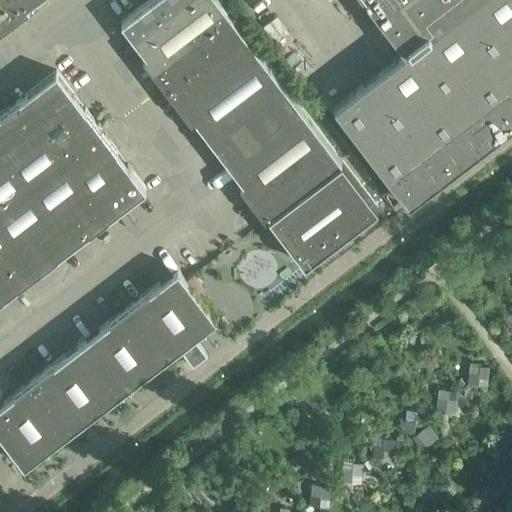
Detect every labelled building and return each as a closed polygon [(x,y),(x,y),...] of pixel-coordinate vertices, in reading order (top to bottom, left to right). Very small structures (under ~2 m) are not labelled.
[(0,0),(0,26),(27,5),(31,3),(34,0),(0,0)] [(141,47),(146,55),(147,55),(153,64),(159,72),(166,80),(168,83),(170,86),(243,30),(220,0),(148,0),(121,21),(129,32),(135,39),(141,47)] [(366,0),(406,51),(473,0),(366,0)] [(511,0),(473,0),(406,51),(383,69),(420,118),(511,47),(511,0)] [(0,30),(29,8),(27,5),(0,26),(0,30)] [(243,30),(170,86),(173,90),(176,94),(195,118),(207,134),(213,142),(220,150),(293,95),(243,30)] [(494,138),(511,124),(511,47),(420,118),(383,69),(334,106),(398,190),(409,203),(494,138)] [(167,88),(170,86),(168,83),(166,80),(159,72),(153,64),(147,55),(146,55),(143,57),(167,88)] [(92,116),(85,108),(80,100),(74,93),(69,86),(63,78),(57,70),(48,76),(40,83),(32,89),(24,95),(21,97),(66,156),(101,129),(98,125),(95,120),(92,116)] [(191,120),(195,118),(176,94),(173,90),(170,86),(167,88),(191,120)] [(237,174),(244,182),(250,190),(256,198),(263,206),(269,215),(342,159),(293,95),(220,150),(225,158),(231,166),(237,174)] [(66,156),(21,97),(10,105),(0,113),(0,144),(30,184),(66,156)] [(140,180),(134,172),(123,157),(117,149),(111,141),(108,137),(105,133),(101,129),(66,156),(110,215),(113,213),(122,206),(130,200),(134,197),(138,194),(142,191),(146,188),(140,180)] [(0,206),(30,184),(0,144),(0,206)] [(110,215),(66,156),(30,184),(74,242),(82,237),(97,225),(101,222),(105,219),(110,215)] [(342,159),(269,215),(276,224),(288,239),(298,252),(301,256),(306,263),(351,229),(379,207),(378,206),(342,159)] [(266,217),(269,215),(263,206),(256,198),(250,190),(244,182),(240,184),(266,217)] [(74,242),(30,184),(0,206),(0,219),(39,270),(47,263),(51,260),(66,248),(74,242)] [(39,270),(0,219),(0,293),(3,297),(10,292),(25,280),(30,276),(34,273),(39,270)] [(211,323),(217,318),(203,301),(186,279),(177,268),(170,274),(148,290),(130,304),(169,355),(179,347),(194,336),(203,329),(211,323)] [(169,355),(130,304),(111,318),(91,334),(82,341),(120,392),(169,355)] [(207,355),(194,336),(179,347),(184,354),(187,357),(193,365),(207,355)] [(120,392),(82,341),(73,347),(52,364),(34,377),(72,428),(120,392)] [(488,388),(490,366),(481,365),(482,363),(471,361),(468,384),(470,384),(478,385),(477,386),(488,388)] [(72,428),(34,377),(14,392),(0,403),(0,433),(24,465),(72,428)] [(473,388),(470,384),(468,384),(467,384),(462,377),(458,380),(467,392),(473,388)] [(456,413),(458,391),(458,390),(448,390),(448,389),(439,388),(436,411),(456,413)] [(426,426),(427,415),(417,413),(407,412),(405,432),(415,433),(416,425),(425,426),(426,426)] [(421,450),(440,435),(430,422),(426,426),(425,426),(411,437),(421,450)] [(392,460),(394,443),(395,441),(395,439),(375,436),(373,456),(382,457),(382,459),(392,460)] [(406,446),(399,437),(395,441),(394,443),(400,450),(406,446)] [(361,483),(364,464),(353,462),(353,461),(343,461),(340,480),(352,481),(352,482),(361,483)] [(329,508),(332,488),(321,486),(312,485),(310,505),(319,506),(319,507),(329,508)]
